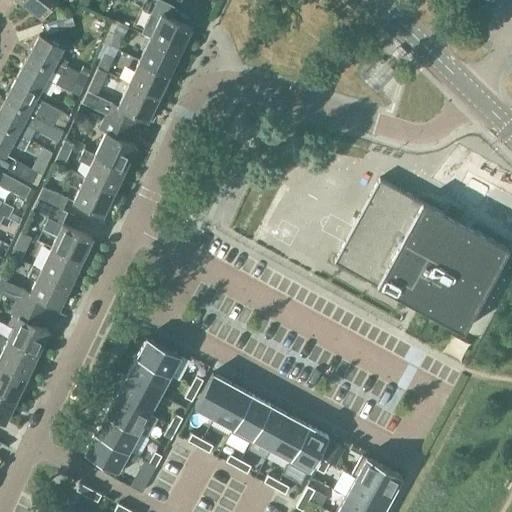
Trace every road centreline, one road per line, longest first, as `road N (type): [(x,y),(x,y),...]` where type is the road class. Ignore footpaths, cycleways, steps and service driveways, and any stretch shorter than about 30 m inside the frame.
road 1 (residential): [(1,511),(200,94),(239,84),(413,134),(430,132),(473,98)]
road 2 (tertiary): [(473,98),(373,0)]
